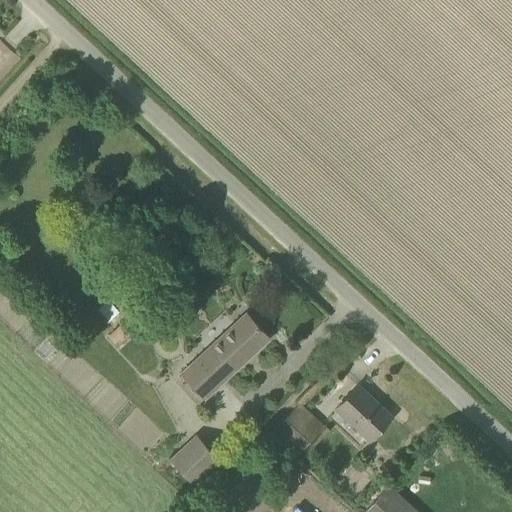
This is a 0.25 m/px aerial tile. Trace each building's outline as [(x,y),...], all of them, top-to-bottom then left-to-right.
[(179,248),(192,235),(165,209),(153,223),(179,248)] [(98,306),(108,319),(118,311),(108,299),(98,306)] [(117,348),(150,317),(140,306),(107,337),(117,348)] [(204,399),(256,351),(270,337),(247,312),(180,374),(204,399)] [(370,440),(392,416),(358,385),(336,408),(370,440)] [(296,456),(310,440),(324,425),(300,403),(272,433),(296,456)] [(195,434),(169,458),(193,484),(219,460),(195,434)] [(417,511),(388,485),(363,511),(417,511)]
